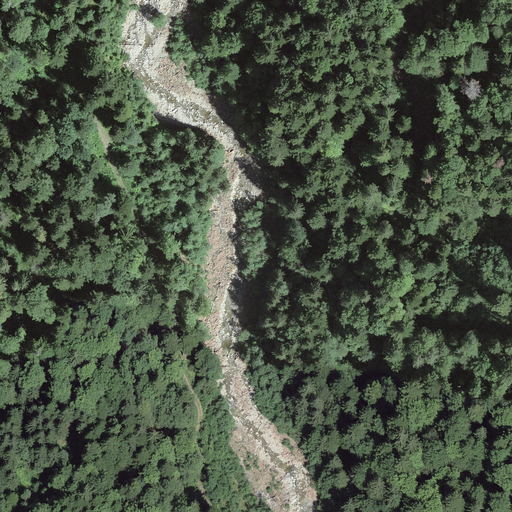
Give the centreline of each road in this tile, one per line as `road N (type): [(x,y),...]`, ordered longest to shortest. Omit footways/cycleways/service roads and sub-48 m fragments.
road 1 (track): [(36,0),(169,306),(194,381),(199,481),(211,511)]
road 2 (track): [(427,0),(399,46),(398,69),(418,103),(421,138),(409,166)]
